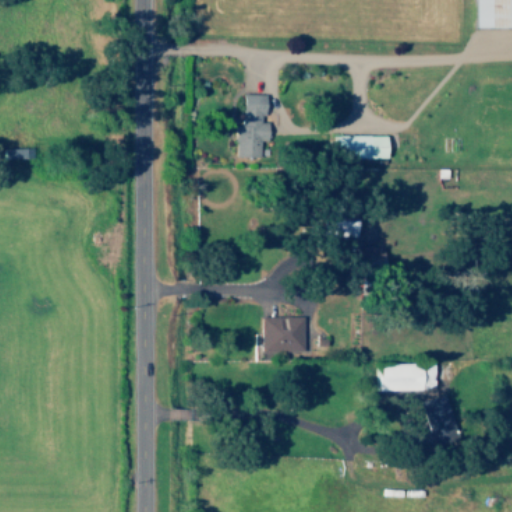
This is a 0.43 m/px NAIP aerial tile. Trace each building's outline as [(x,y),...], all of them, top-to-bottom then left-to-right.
[(511,0),(474,0),(475,27),(511,26),(511,0)] [(256,156),(257,139),(265,140),(266,122),(262,122),(262,94),(241,93),(240,125),(234,125),(233,156),(256,156)] [(386,134),(335,135),(335,157),(386,156),(386,134)] [(258,317),(259,352),(301,351),(301,316),(258,317)] [(378,390),(433,389),(433,364),(378,366),(378,390)] [(420,402),(434,441),(455,434),(441,394),(420,402)]
